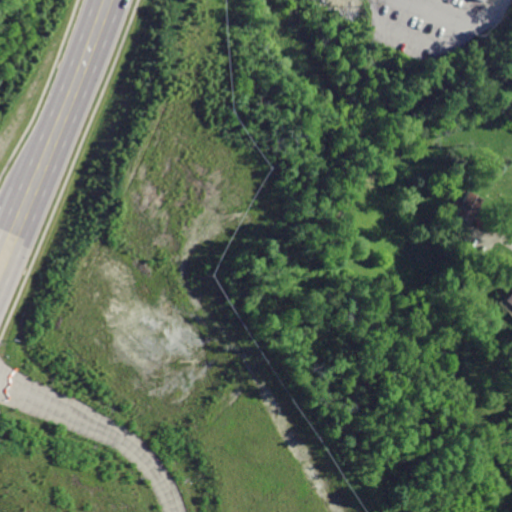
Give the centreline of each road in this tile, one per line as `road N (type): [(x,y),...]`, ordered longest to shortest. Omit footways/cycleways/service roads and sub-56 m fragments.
road 1 (residential): [(181,511),(161,469),(135,443),(10,385)]
road 2 (secondary): [(110,0),(38,189)]
